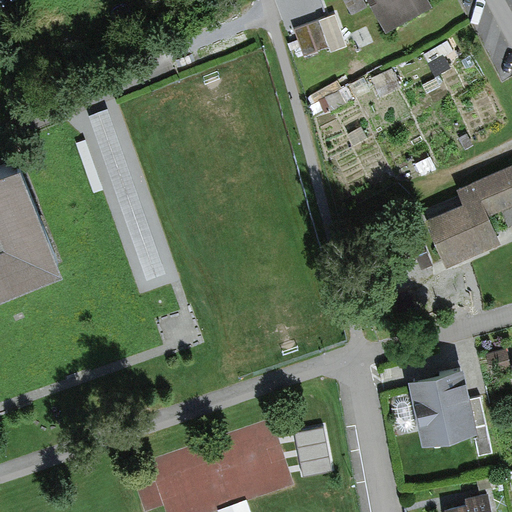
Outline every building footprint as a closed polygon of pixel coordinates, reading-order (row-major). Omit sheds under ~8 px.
[(369,4),(366,0),(345,0),(352,13),(369,4)] [(434,3),(432,0),(371,0),(387,28),(434,3)] [(335,13),(295,27),(304,53),(331,44),(327,32),(340,27),(335,13)] [(43,108),(151,64),(147,53),(38,97),(43,108)] [(108,106),(89,113),(147,278),(166,272),(108,106)] [(0,281),(62,255),(19,151),(0,158),(0,281)] [(511,202),(511,160),(458,183),(464,197),(425,214),(446,264),(501,240),(489,212),(511,202)] [(507,346),(486,351),(491,369),(511,363),(507,346)] [(418,421),(422,439),(474,429),(479,453),(493,450),(481,394),(472,396),(465,362),(408,374),(413,398),(418,421)] [(418,421),(413,398),(411,395),(407,393),(404,392),(401,393),(398,394),(395,395),(393,398),(391,400),(391,403),(392,407),(394,422),(397,426),(400,429),(402,430),(405,431),(409,431),(412,430),(415,429),(417,426),(418,421)] [(325,423),(306,426),(313,466),(332,462),(325,423)] [(493,511),(489,489),(466,494),(467,500),(445,505),(446,511),(493,511)]
